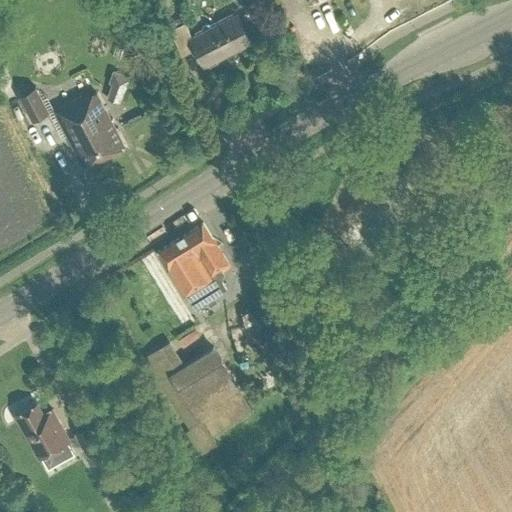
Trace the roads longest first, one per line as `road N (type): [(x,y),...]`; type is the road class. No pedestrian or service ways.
road 1 (tertiary): [(0,313),(294,128),(511,15)]
road 2 (unknown): [(472,246),(449,292),(237,511)]
road 3 (unknown): [(369,122),(382,147),(435,189),(472,246)]
